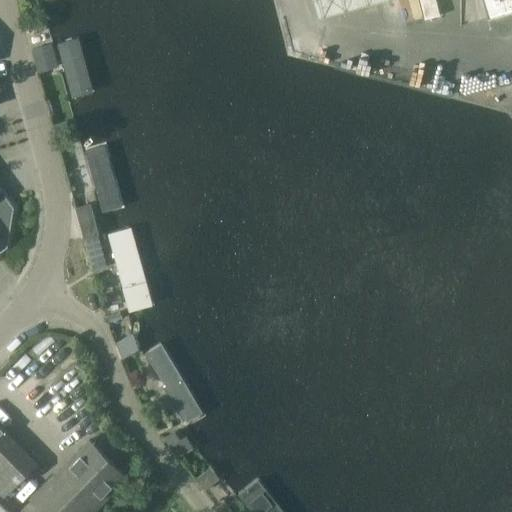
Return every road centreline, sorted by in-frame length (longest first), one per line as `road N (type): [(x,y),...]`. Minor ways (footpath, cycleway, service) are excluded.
road 1 (unclassified): [(40,294),(59,209),(2,0)]
road 2 (unclassified): [(216,511),(141,409),(108,342),(40,294)]
road 3 (unclassified): [(291,0),(298,28),(310,35),(511,53)]
